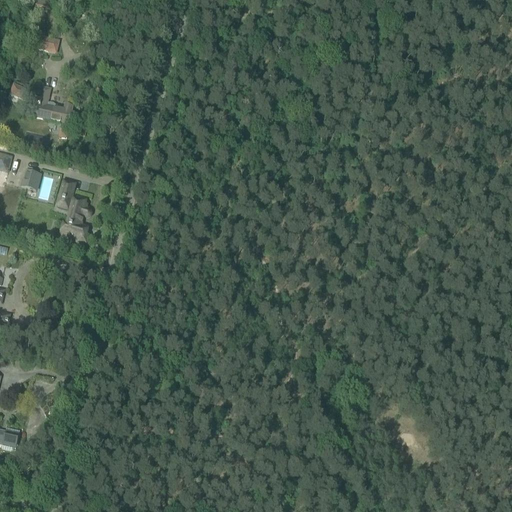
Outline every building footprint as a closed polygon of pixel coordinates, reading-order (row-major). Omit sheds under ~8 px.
[(39,0),(43,1),(41,6),(41,9),(49,10),(51,0),(39,0)] [(39,37),(36,49),(45,50),(46,48),(54,49),(56,41),(39,37)] [(27,42),(24,51),(30,53),(33,44),(27,42)] [(43,89),(41,99),(31,95),(32,93),(14,85),(10,95),(28,102),(30,98),(40,102),(39,106),(38,106),(38,107),(37,107),(34,119),(61,125),(61,130),(59,130),(59,140),(66,140),(67,130),(64,130),(64,125),(71,127),(74,115),(71,114),(72,109),(65,107),(64,111),(55,109),(55,107),(53,105),(50,105),(47,105),(50,91),(43,89)] [(14,158),(0,154),(0,171),(10,174),(14,158)] [(41,176),(27,173),(26,177),(23,176),(20,188),(37,192),(41,176)] [(84,205),(85,201),(74,198),(74,200),(71,199),(59,196),(58,201),(69,204),(69,205),(72,206),(66,227),(63,226),(60,237),(77,242),(76,244),(86,247),(88,238),(86,237),(88,229),(80,227),(83,218),(85,219),(87,219),(89,218),(91,216),(91,214),(90,212),(88,211),(85,210),(86,206),(84,205)] [(0,338),(2,330),(7,331),(9,324),(7,323),(9,317),(0,315),(0,304),(3,293),(0,291),(0,286),(0,287),(2,280),(0,279),(0,338)] [(0,378),(0,446),(2,447),(1,450),(15,453),(16,449),(17,448),(16,446),(20,433),(6,429),(5,434),(1,433),(1,432),(0,431),(0,379),(0,378)]
